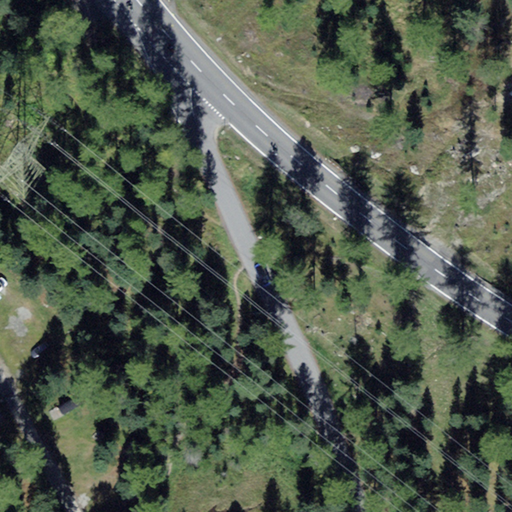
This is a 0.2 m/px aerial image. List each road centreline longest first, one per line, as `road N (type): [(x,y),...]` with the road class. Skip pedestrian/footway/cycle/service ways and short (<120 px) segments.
road 1 (unclassified): [(199,68),(192,107),(207,155),(363,511)]
road 2 (primary): [(511,320),(339,194),(199,68)]
